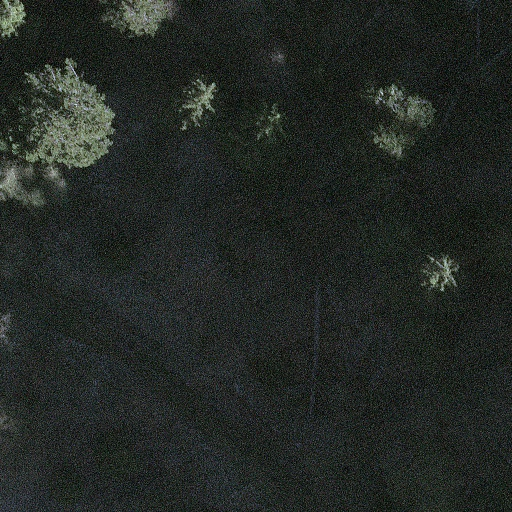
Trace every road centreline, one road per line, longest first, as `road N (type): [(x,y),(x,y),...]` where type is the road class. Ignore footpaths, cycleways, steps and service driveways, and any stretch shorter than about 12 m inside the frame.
road 1 (track): [(0,254),(324,511)]
road 2 (unclassified): [(511,116),(343,0)]
